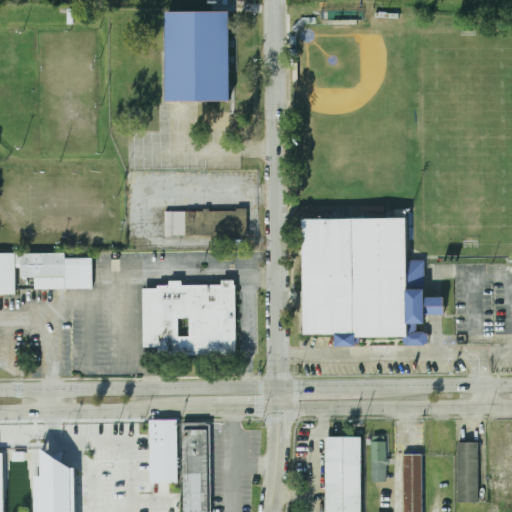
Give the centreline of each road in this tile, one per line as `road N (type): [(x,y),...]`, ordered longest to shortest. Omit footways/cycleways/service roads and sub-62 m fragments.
road 1 (tertiary): [(269,508),(278,424),(273,0)]
road 2 (secondary): [(278,390),(0,391)]
road 3 (secondary): [(278,410),(511,405)]
road 4 (secondary): [(0,411),(169,411)]
road 5 (secondary): [(511,385),(381,388)]
